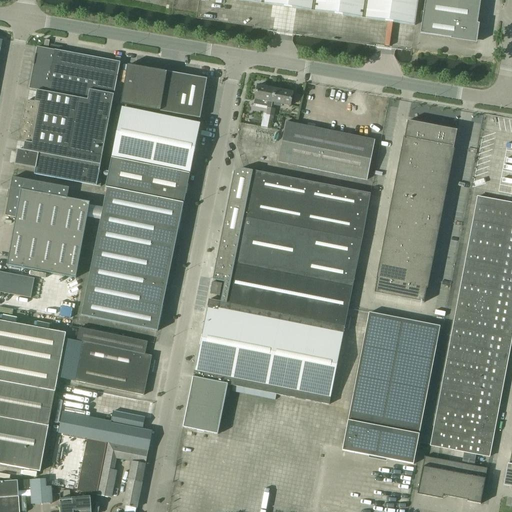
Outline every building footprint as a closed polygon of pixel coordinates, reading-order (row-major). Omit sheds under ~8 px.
[(418,0),(234,0),(415,26),(418,0)] [(481,0),(425,0),(420,34),(475,42),(481,0)] [(102,158),(120,63),(55,51),(37,47),(35,56),(33,66),(34,66),(29,89),(36,91),(33,102),(40,103),(32,144),(26,143),(24,151),(101,166),(102,158)] [(207,80),(168,73),(128,66),(121,105),(200,120),(207,80)] [(273,103),(276,90),(258,86),(255,100),(254,105),(267,108),(271,108),(272,109),(273,103)] [(293,94),(276,90),(273,103),(291,107),(293,94)] [(32,144),(40,103),(27,101),(19,142),(32,144)] [(122,109),(112,159),(107,189),(81,316),(158,332),(184,205),(185,205),(190,175),(201,125),(122,109)] [(457,131),(407,122),(374,294),(375,294),(423,303),(424,303),(457,131)] [(367,181),(375,141),(286,123),(278,163),(288,165),(367,181)] [(34,175),(53,178),(97,187),(97,186),(98,181),(101,166),(18,150),(15,165),(36,169),(34,175)] [(227,214),(362,240),(370,195),(245,171),(235,174),(227,214)] [(76,279),(90,204),(68,199),(70,189),(13,178),(6,217),(17,219),(8,266),(76,279)] [(478,198),(431,446),(464,452),(476,455),(489,457),(511,337),(511,204),(479,199),(478,198)] [(218,261),(352,289),(362,240),(227,214),(218,261)] [(225,283),(221,303),(345,328),(352,289),(218,261),(214,281),(225,283)] [(0,293),(31,299),(35,279),(0,272),(0,293)] [(220,297),(222,285),(213,283),(210,295),(220,297)] [(345,328),(221,303),(210,300),(194,379),(229,386),(329,406),(345,328)] [(442,328),(369,314),(342,451),(413,465),(442,328)] [(0,379),(55,390),(66,334),(0,321),(0,379)] [(144,397),(152,357),(145,356),(148,343),(79,329),(77,342),(83,343),(75,382),(144,397)] [(0,465),(40,473),(55,390),(0,379),(0,465)] [(219,436),(229,386),(194,379),(184,429),(219,436)] [(111,424),(111,425),(142,431),(145,419),(113,412),(111,424)] [(63,414),(59,434),(87,440),(107,444),(97,496),(109,498),(116,459),(132,463),(123,506),(126,507),(136,509),(137,509),(137,508),(146,463),(151,437),(152,433),(142,431),(111,425),(111,424),(63,414)] [(77,492),(97,496),(107,444),(87,440),(77,492)] [(464,452),(463,458),(475,461),(476,455),(464,452)] [(487,469),(424,457),(418,492),(424,493),(423,496),(437,499),(437,495),(467,501),(467,502),(480,505),(487,469)] [(30,481),(32,505),(52,504),(51,487),(46,488),(45,480),(30,481)] [(28,481),(20,481),(20,490),(29,489),(28,481)] [(0,498),(19,498),(18,482),(0,482),(0,498)] [(69,491),(60,492),(61,500),(70,499),(69,491)] [(19,498),(0,498),(0,511),(26,511),(26,498),(19,498)] [(91,511),(90,498),(70,499),(61,500),(60,500),(61,511),(91,511)]
